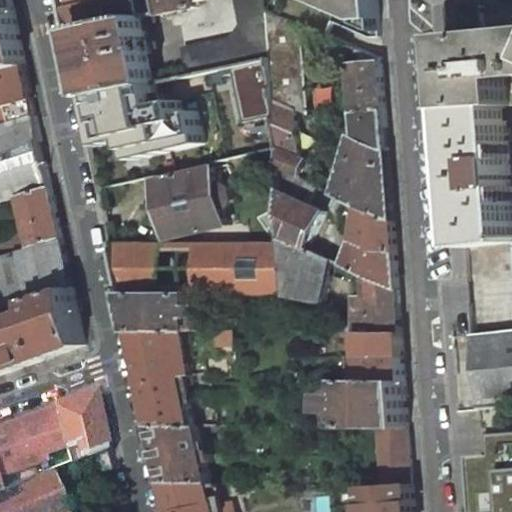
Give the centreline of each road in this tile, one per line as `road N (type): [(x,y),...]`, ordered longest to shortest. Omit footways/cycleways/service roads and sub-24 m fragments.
road 1 (residential): [(398,0),(444,511)]
road 2 (residential): [(39,0),(117,363)]
road 3 (residential): [(117,363),(149,511)]
road 4 (residential): [(117,363),(0,403)]
